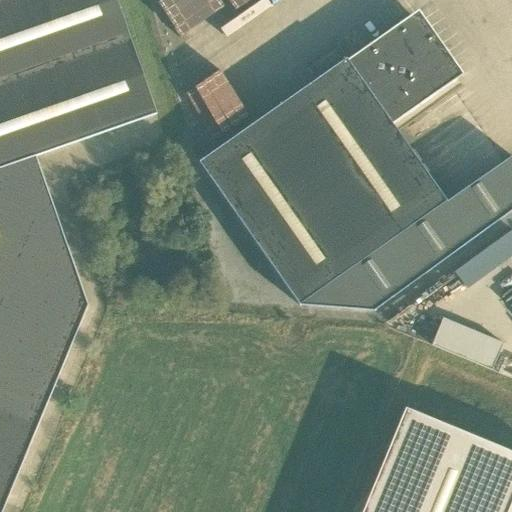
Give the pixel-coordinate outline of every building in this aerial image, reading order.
[(157,115),(150,96),(116,0),(0,0),(0,511),(2,511),(88,307),(36,158),(157,115)] [(187,0),(162,0),(186,34),(203,22),(187,0)] [(346,60),(215,152),(199,163),(261,251),(299,306),(374,312),(511,211),(511,157),(447,203),(393,125),(460,78),(415,14),(348,61),(346,60)] [(463,284),(511,257),(511,233),(453,266),(463,284)] [(432,346),(492,371),(503,344),(443,319),(432,346)] [(511,511),(511,453),(405,410),(362,511),(511,511)]
